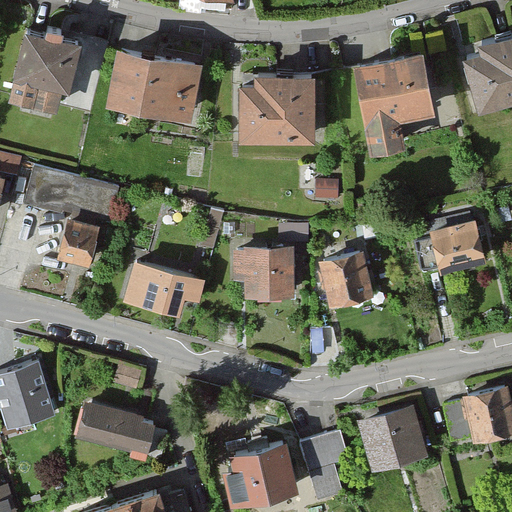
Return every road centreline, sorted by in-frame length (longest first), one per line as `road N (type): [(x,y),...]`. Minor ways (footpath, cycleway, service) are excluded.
road 1 (residential): [(0,304),(320,392),(511,345)]
road 2 (residential): [(92,0),(213,23),(366,19),(450,0)]
